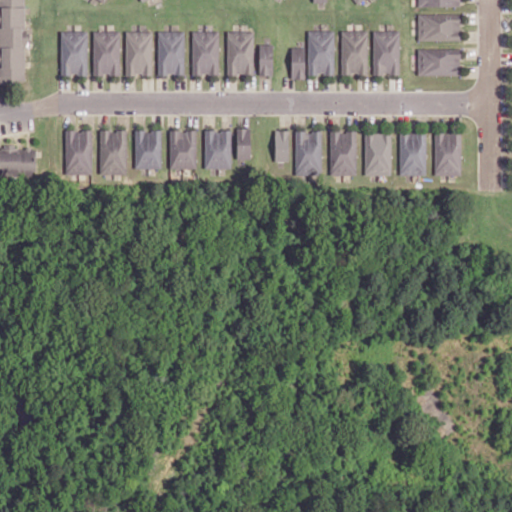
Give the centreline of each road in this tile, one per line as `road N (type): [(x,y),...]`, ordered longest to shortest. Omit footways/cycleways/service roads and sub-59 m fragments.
road 1 (residential): [(491,103),(59,103),(0,114)]
road 2 (residential): [(490,0),(491,191)]
